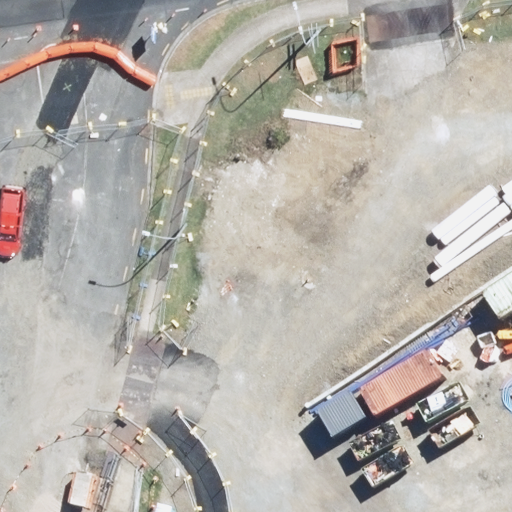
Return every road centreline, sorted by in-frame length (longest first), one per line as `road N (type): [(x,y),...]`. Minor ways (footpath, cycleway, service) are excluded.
road 1 (residential): [(181,511),(310,434),(442,381)]
road 2 (primary): [(157,0),(93,27),(0,92)]
